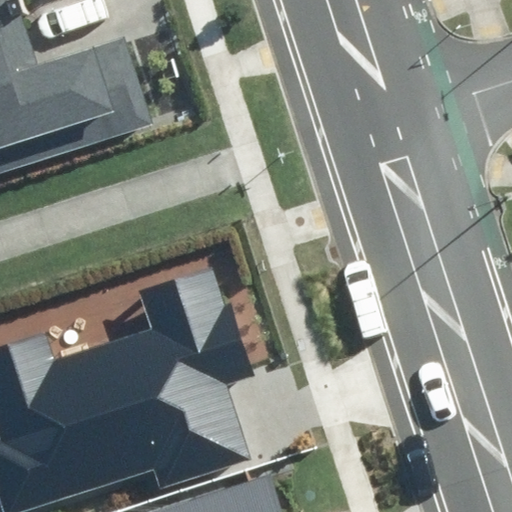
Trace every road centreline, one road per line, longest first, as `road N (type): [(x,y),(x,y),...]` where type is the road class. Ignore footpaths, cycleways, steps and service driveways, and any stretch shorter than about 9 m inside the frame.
road 1 (tertiary): [(493,511),(362,123)]
road 2 (residential): [(362,123),(511,75)]
road 3 (tertiary): [(362,123),(324,0)]
